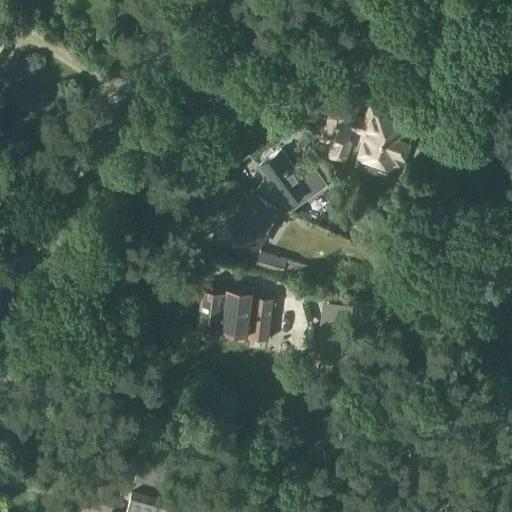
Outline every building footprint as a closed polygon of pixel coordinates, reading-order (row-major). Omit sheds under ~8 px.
[(401,165),(415,127),(406,123),(406,122),(402,121),(404,116),(370,104),(365,119),(355,116),(359,103),(337,95),(335,100),(328,119),(322,138),(331,141),(325,157),(345,164),(354,141),(347,139),(351,127),(365,132),(358,153),(391,164),(391,162),(401,165)] [(255,190),(282,207),(286,202),(287,203),(309,186),(281,148),(259,164),(267,176),(255,190)] [(282,207),(255,190),(252,189),(230,225),(260,245),(284,209),(282,207)] [(386,215),(363,200),(353,217),(376,230),(386,215)] [(282,273),(287,257),(260,250),(255,266),(282,273)] [(287,257),(282,273),(302,279),(307,263),(287,257)] [(226,285),(201,282),(195,329),(220,333),(221,324),(248,328),(248,332),(269,335),(274,296),(253,293),(254,286),(226,282),(226,285)] [(322,322),(318,341),(361,347),(363,328),(322,322)] [(135,478),(162,486),(167,472),(140,460),(135,478)] [(131,493),(125,511),(197,511),(198,511),(131,493)]
